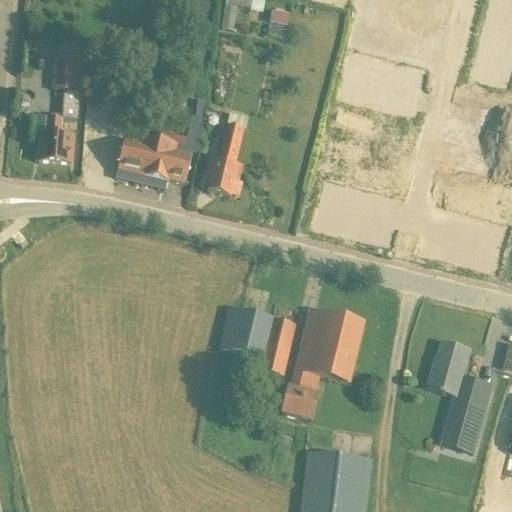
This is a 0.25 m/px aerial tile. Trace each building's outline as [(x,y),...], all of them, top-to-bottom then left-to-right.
[(232,33),(236,9),(249,11),(249,13),(262,15),(263,3),(251,1),(251,0),(225,0),(221,31),(232,33)] [(511,0),(489,0),(485,14),(511,20),(511,0)] [(269,23),(287,27),(288,16),(271,13),(269,23)] [(511,20),(485,14),(480,35),(511,43),(511,20)] [(266,36),(285,40),(287,30),(268,26),(266,36)] [(511,43),(480,35),(475,56),(511,65),(511,43)] [(349,53),(338,99),(356,103),(356,101),(364,102),(375,59),(349,53)] [(511,65),(475,56),(470,78),(508,88),(511,70),(511,65)] [(375,59),(364,102),(372,104),(371,107),(388,111),(399,65),(375,59)] [(54,60),(51,92),(54,93),(76,94),(79,62),(76,62),(57,60),(54,60)] [(399,65),(388,111),(405,115),(405,112),(414,115),(424,71),(399,65)] [(194,82),(181,80),(178,99),(191,101),(194,82)] [(191,118),(183,154),(176,153),(177,148),(142,140),(141,147),(124,144),(117,173),(184,188),(192,154),(197,155),(204,121),(206,102),(197,101),(194,119),(191,118)] [(71,167),(74,123),(45,121),(44,137),(38,137),(37,165),(71,167)] [(235,167),(243,132),(226,128),(218,163),(210,161),(206,179),(210,180),(206,195),(229,201),(230,198),(237,200),(241,186),(238,185),(242,169),(235,167)] [(373,138),(370,150),(378,152),(381,140),(373,138)] [(381,140),(378,152),(386,154),(388,142),(381,140)] [(336,141),(334,148),(346,151),(348,144),(336,141)] [(334,148),(332,156),(344,159),(346,151),(334,148)] [(374,158),(371,170),(379,172),(382,160),(374,158)] [(382,160),(379,172),(387,174),(390,162),(382,160)] [(407,195),(412,173),(394,168),(388,190),(407,195)] [(456,178),(453,190),(461,192),(464,180),(456,178)] [(464,180),(461,192),(469,194),(472,182),(464,180)] [(324,183),(313,229),(338,235),(349,192),(341,190),(342,188),(324,183)] [(488,186),(486,194),(498,196),(500,188),(488,186)] [(349,192),(338,235),(362,241),(374,195),(357,191),(356,194),(349,192)] [(374,195),(362,241),(388,247),(398,204),(390,202),(390,200),(374,195)] [(429,211),(419,255),(444,261),(455,215),(438,211),(438,213),(429,211)] [(455,215),(444,261),(469,267),(479,223),(471,222),(472,219),(455,215)] [(479,223),(469,267),(494,273),(505,227),(487,223),(487,225),(479,223)] [(295,329),(271,323),(228,313),(218,351),(261,362),(258,375),(282,380),(295,329)] [(308,313),(288,393),(281,419),(310,426),(317,400),(314,399),(318,382),(349,389),(364,327),(308,313)] [(471,457),(472,457),(491,390),(462,382),(470,354),(442,347),(436,369),(434,368),(428,392),(442,396),(441,397),(445,398),(445,397),(456,400),(453,413),(466,416),(459,442),(474,447),(471,457)] [(365,511),(371,463),(306,455),(299,511),(365,511)]
